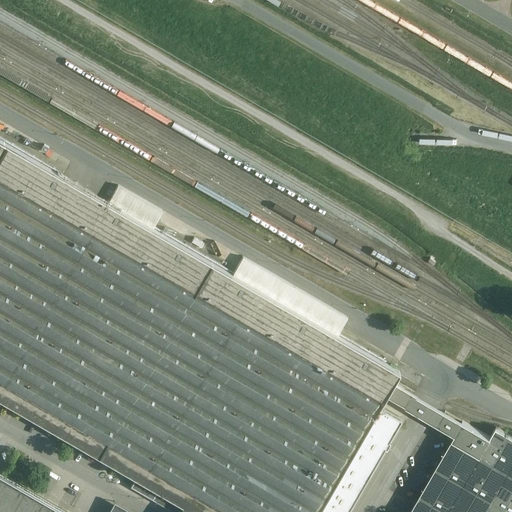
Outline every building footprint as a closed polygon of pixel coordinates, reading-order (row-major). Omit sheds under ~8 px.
[(131,486),(175,511),(344,511),(385,442),(401,414),(380,401),(386,392),(393,379),(397,374),(400,368),(0,139),(0,400),(135,478),(131,486)] [(463,420),(393,379),(386,392),(425,414),(456,433),(452,438),(481,454),(491,436),(463,420)] [(511,511),(511,433),(498,425),(491,436),(481,454),(452,438),(410,511),(409,511),(511,511)] [(57,511),(59,509),(0,474),(0,511),(57,511)] [(133,511),(115,501),(108,511),(64,511),(59,509),(57,511),(133,511)]
